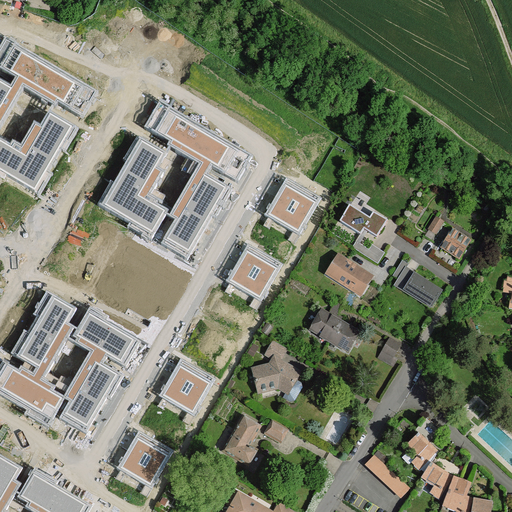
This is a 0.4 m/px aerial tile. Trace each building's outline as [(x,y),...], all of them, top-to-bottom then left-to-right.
[(97,90),(6,37),(0,46),(0,68),(81,116),(97,90)] [(0,114),(15,88),(0,79),(0,114)] [(237,181),(253,155),(161,102),(146,128),(237,181)] [(24,154),(0,140),(0,176),(4,179),(7,175),(38,193),(76,127),(49,111),(24,154)] [(150,238),(165,211),(141,197),(166,155),(139,139),(101,204),(132,222),(129,226),(150,238)] [(232,189),(203,173),(161,244),(186,259),(213,215),(215,217),(232,189)] [(288,180),(268,214),(298,232),(318,198),(288,180)] [(350,205),(340,221),(361,234),(364,228),(378,236),(388,221),(374,212),(370,218),(350,205)] [(437,217),(429,229),(437,234),(444,222),(437,217)] [(472,241),(453,230),(443,247),(461,259),(472,241)] [(250,246),(230,280),(260,298),(280,264),(250,246)] [(325,274),(361,298),(375,278),(338,254),(325,274)] [(444,291),(406,267),(394,285),(432,309),(444,291)] [(14,356),(40,370),(73,311),(48,297),(37,316),(39,317),(28,336),(26,335),(14,356)] [(323,311),(312,331),(351,352),(362,333),(323,311)] [(124,364),(137,341),(89,314),(76,336),(124,364)] [(269,365),(252,370),(259,394),(278,389),(288,394),(300,372),(281,361),(287,351),(273,343),(266,355),(273,359),(269,365)] [(183,361),(163,396),(193,413),(213,379),(183,361)] [(122,379),(95,363),(61,420),(84,434),(107,395),(111,397),(122,379)] [(49,425),(64,398),(5,364),(0,373),(0,392),(30,410),(29,413),(49,425)] [(249,447),(261,426),(242,416),(222,451),(249,466),(257,452),(249,447)] [(428,443),(441,431),(428,419),(414,433),(418,437),(407,447),(419,457),(413,464),(421,471),(422,470),(427,473),(422,479),(436,487),(431,494),(439,500),(440,498),(446,500),(444,507),(457,511),(491,511),(493,503),(475,501),(467,498),(472,485),(454,478),(431,463),(438,453),(428,443)] [(272,423),(266,434),(281,442),(287,431),(272,423)] [(141,434),(121,468),(151,486),(171,452),(141,434)] [(376,454),(367,464),(403,497),(412,487),(376,454)] [(0,504),(21,469),(0,456),(0,504)] [(49,511),(88,511),(91,507),(36,474),(23,496),(49,511)] [(272,511),(239,493),(228,511),(272,511)] [(273,511),(293,511),(279,503),(273,511)]
